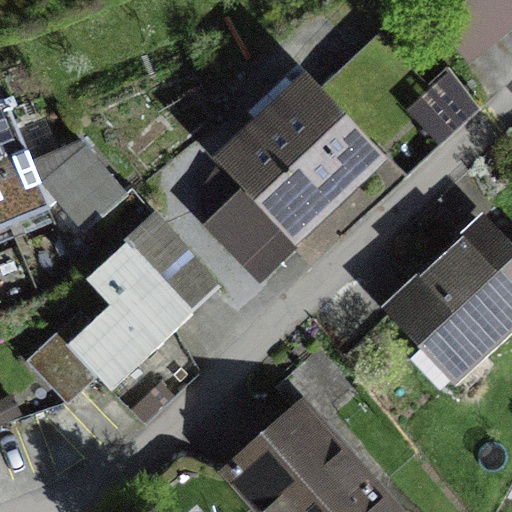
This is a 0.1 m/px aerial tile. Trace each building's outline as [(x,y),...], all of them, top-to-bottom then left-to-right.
[(511,27),(511,0),(466,0),(426,35),(458,73),(511,27)] [(340,81),(325,65),(209,168),(281,249),(375,166),(360,148),(431,85),(389,38),(340,81)] [(0,101),(0,205),(9,227),(51,208),(32,163),(4,99),(0,101)] [(80,143),(32,163),(51,208),(65,203),(80,227),(120,196),(80,143)] [(0,230),(9,227),(0,205),(0,230)] [(471,224),(368,317),(442,397),(511,333),(511,253),(504,260),(471,224)] [(197,307),(129,237),(55,308),(77,330),(36,370),(83,418),(197,307)] [(294,405),(316,428),(357,390),(317,348),(276,386),(294,405)] [(210,478),(240,511),(349,511),(373,491),(316,428),(294,405),(210,478)] [(391,511),(373,491),(349,511),(391,511)]
